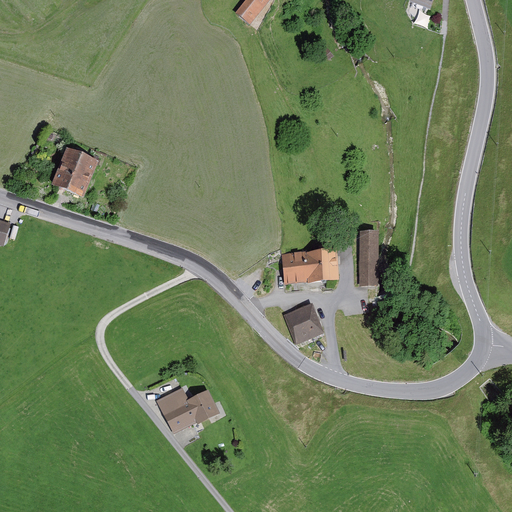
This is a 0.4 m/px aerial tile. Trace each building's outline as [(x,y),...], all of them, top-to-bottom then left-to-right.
[(264,0),(246,0),(234,16),(250,29),(270,4),(264,0)] [(433,0),(409,0),(409,1),(430,9),(433,0)] [(62,153),(50,189),(84,200),(96,164),(62,153)] [(0,223),(0,246),(6,249),(13,228),(0,223)] [(380,231),(360,231),(360,287),(379,287),(380,231)] [(335,252),(282,257),(284,286),(338,281),(335,252)] [(313,303),(284,314),(296,346),(325,334),(313,303)] [(182,389),(157,401),(174,434),(214,414),(204,394),(189,401),(182,389)]
